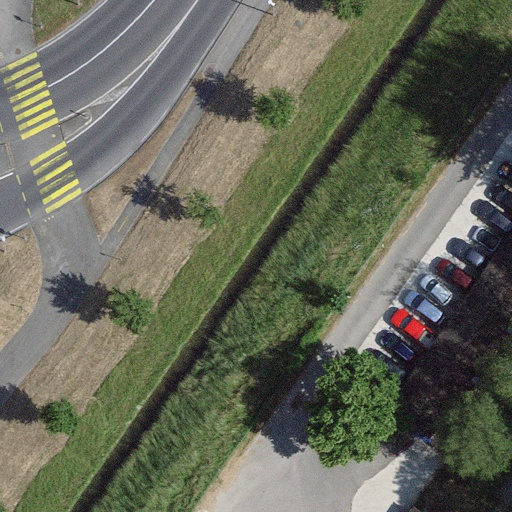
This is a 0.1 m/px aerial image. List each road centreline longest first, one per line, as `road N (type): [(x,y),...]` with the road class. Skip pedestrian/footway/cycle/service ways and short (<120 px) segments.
road 1 (unknown): [(511,147),(197,488)]
road 2 (primary): [(0,208),(114,131),(174,32)]
road 3 (primary): [(174,32),(0,104)]
